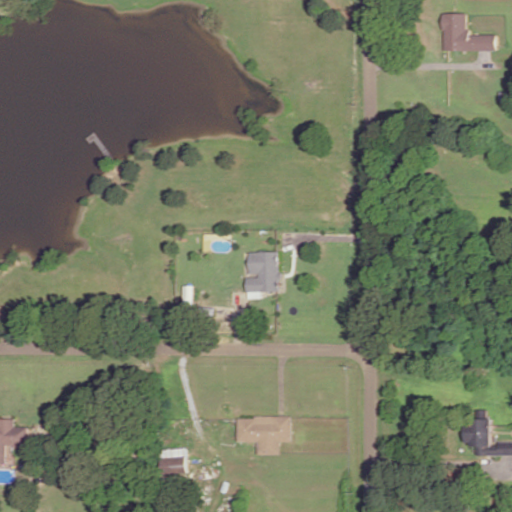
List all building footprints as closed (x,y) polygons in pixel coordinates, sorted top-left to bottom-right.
[(448,11),(448,28),(450,28),(450,47),(452,47),(500,47),(500,32),(474,32),(474,27),(470,27),(470,11),(448,11)] [(253,250),(254,271),(264,271),(264,276),(253,276),(253,288),(283,287),(282,249),(253,250)] [(187,301),(195,301),(196,284),(188,284),(187,301)] [(481,407),(481,416),(478,416),(478,422),(472,422),(472,440),(476,440),(476,443),(481,443),(481,452),(511,452),(511,439),(503,439),(503,443),(497,443),(497,416),(492,416),(492,407),(481,407)] [(242,416),(242,439),(263,439),(263,451),(284,452),(284,437),(294,437),(294,414),(258,414),(258,417),(242,416)] [(2,417),(2,423),(0,422),(0,461),(10,461),(10,443),(18,443),(18,444),(30,445),(31,426),(16,425),(17,417),(2,417)] [(163,448),(165,464),(189,462),(188,446),(163,448)]
